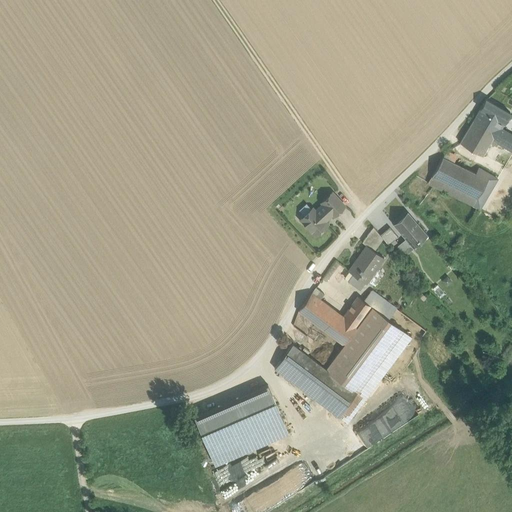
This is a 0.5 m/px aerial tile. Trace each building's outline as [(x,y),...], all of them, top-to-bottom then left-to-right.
[(480,109),(502,122),(504,123),(510,112),(486,98),(480,109)] [(502,122),(480,109),(466,131),(489,143),(492,137),(499,127),(502,122)] [(511,134),(499,127),(492,137),(511,149),(511,134)] [(489,143),(466,131),(460,142),(482,155),(489,143)] [(446,152),(442,157),(452,162),(455,156),(446,152)] [(452,162),(442,157),(432,175),(476,197),(477,197),(484,185),(488,179),(475,173),(452,162)] [(478,168),(475,173),(488,179),(490,175),(478,168)] [(472,205),(476,197),(432,175),(428,183),(472,205)] [(497,179),(490,175),(488,179),(484,185),(491,189),(497,179)] [(479,209),(491,189),(484,185),(477,197),(476,197),(472,205),(479,209)] [(323,204),(332,213),(334,215),(344,206),(332,192),(322,202),(323,204)] [(304,216),(312,208),(308,203),(300,211),(304,216)] [(315,211),(312,208),(304,216),(303,222),(304,224),(308,228),(309,229),(316,235),(328,224),(325,221),(325,219),(328,216),(329,216),(332,213),(323,204),(315,211)] [(409,213),(395,225),(406,239),(411,245),(426,232),(409,213)] [(389,226),(380,234),(383,238),(388,244),(398,236),(389,226)] [(362,242),(367,245),(374,251),(383,238),(380,234),(373,227),(362,242)] [(411,245),(406,239),(398,246),(405,254),(413,247),(411,245)] [(374,251),(367,245),(349,271),(353,273),(348,281),(360,289),(365,282),(366,283),(384,257),(374,251)] [(438,286),(433,290),(439,298),(444,295),(438,286)] [(315,288),(312,293),(317,296),(320,291),(315,288)] [(372,290),(364,301),(371,306),(389,319),(396,308),(372,290)] [(343,345),(357,326),(343,316),(317,296),(312,293),(298,311),(343,345)] [(343,316),(357,326),(371,306),(364,301),(358,296),(343,316)] [(343,345),(326,369),(357,392),(403,329),(389,319),(371,306),(357,326),(343,345)] [(403,329),(357,392),(339,416),(347,422),(412,336),(403,329)] [(326,369),(293,343),(275,368),(339,416),(357,392),(326,369)] [(268,384),(194,416),(215,464),(289,432),(268,384)] [(230,511),(263,511),(289,499),(278,479),(227,506),(230,511)]
